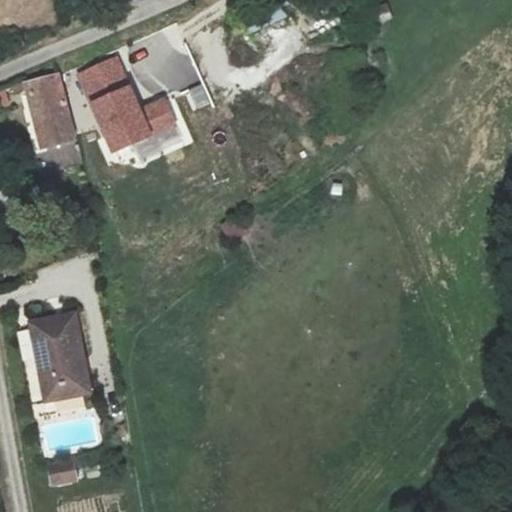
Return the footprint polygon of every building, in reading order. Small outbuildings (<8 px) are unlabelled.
[(79,75),(112,150),(177,122),(165,95),(139,107),(118,58),(79,75)] [(33,149),(29,150),(36,189),(74,181),(72,171),(62,119),(57,119),(49,78),(18,86),(33,149)] [(184,90),(195,114),(215,105),(203,81),(184,90)] [(36,189),(29,150),(9,154),(17,192),(36,189)] [(53,316),(30,321),(46,398),(89,390),(75,322),(55,326),(53,316)] [(73,458),(45,462),(49,488),(77,483),(73,458)]
